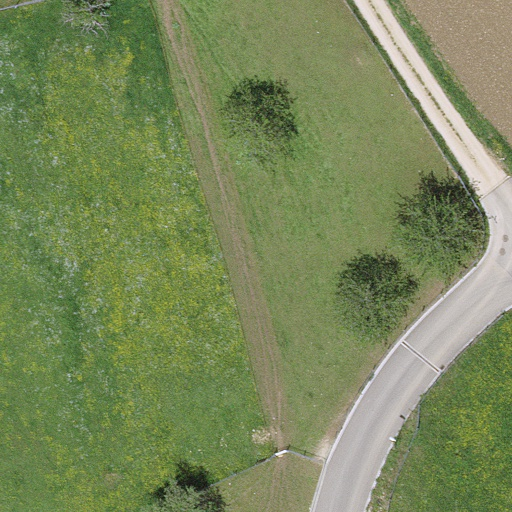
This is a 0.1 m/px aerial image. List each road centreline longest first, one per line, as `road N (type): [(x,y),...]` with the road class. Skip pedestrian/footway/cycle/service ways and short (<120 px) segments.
road 1 (residential): [(342,511),(355,465),(399,385),(511,278)]
road 2 (track): [(511,225),(361,0)]
